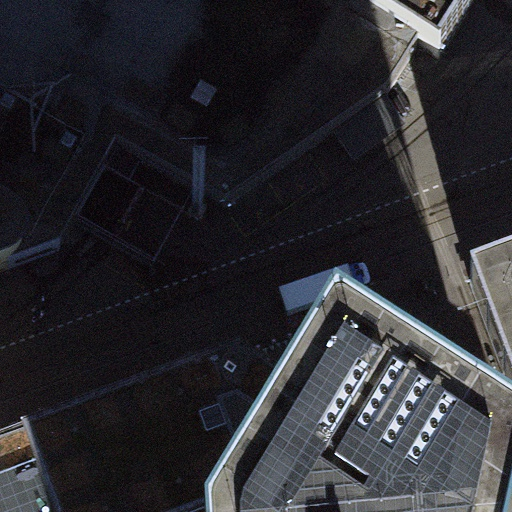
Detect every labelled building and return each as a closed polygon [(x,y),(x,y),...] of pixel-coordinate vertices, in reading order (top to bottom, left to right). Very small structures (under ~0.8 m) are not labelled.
[(478,0),(0,0),(0,217),(7,222),(16,229),(20,233),(22,237),(24,241),(24,245),(25,250),(23,255),(20,261),(16,266),(60,250),(85,204),(116,148),(225,208),(386,96),(420,46),(440,60),(478,0)] [(7,222),(0,217),(0,272),(16,266),(20,261),(23,255),(25,250),(24,245),(24,241),(22,237),(20,233),(16,229),(7,222)] [(511,268),(471,284),(511,393),(511,268)] [(0,458),(0,511),(225,511),(291,409),(294,405),(239,371),(0,458)] [(458,511),(333,436),(316,463),(283,511),(458,511)]
